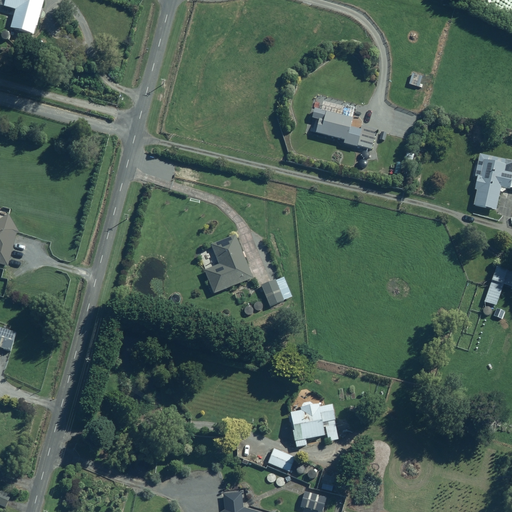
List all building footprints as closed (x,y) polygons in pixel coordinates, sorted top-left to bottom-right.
[(2,0),(1,8),(12,10),(7,30),(31,36),(39,0),(2,0)] [(315,118),(311,134),(340,142),(339,147),(354,151),(355,147),(369,150),(374,132),(358,128),(358,130),(348,128),(350,120),(325,113),(323,120),(315,118)] [(505,161),(477,154),(472,177),(474,177),(471,191),(474,191),(470,206),(493,212),(498,193),(502,193),(503,189),(511,191),(511,159),(506,158),(505,161)] [(0,268),(5,270),(16,232),(8,216),(1,215),(3,206),(0,205),(0,268)] [(215,265),(202,270),(211,295),(250,281),(234,238),(208,248),(215,265)] [(511,273),(495,267),(482,302),(494,306),(501,287),(511,290),(511,289),(511,273)] [(273,281),(259,287),(268,308),(282,302),(273,281)] [(13,334),(0,329),(0,351),(7,354),(13,334)] [(305,447),(304,440),(324,436),(325,443),(336,441),(330,406),(318,408),(317,404),(289,410),(290,413),(286,414),(292,449),(305,447)] [(271,450),(266,464),(288,472),(293,458),(271,450)] [(0,491),(0,506),(3,508),(10,497),(0,491)] [(302,492),(298,508),(312,511),(320,511),(325,499),(302,492)] [(223,511),(220,511),(251,511),(241,509),(239,494),(222,495),(223,511)]
